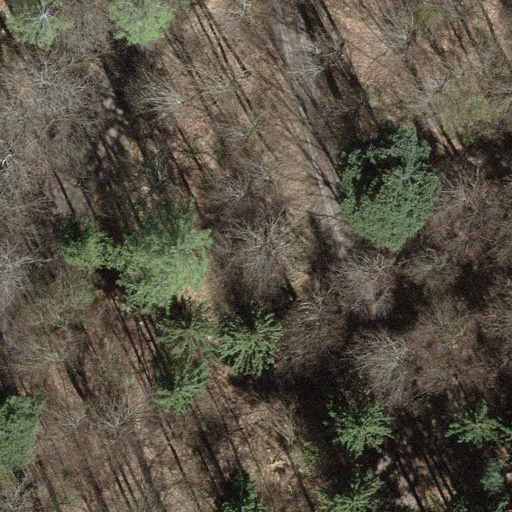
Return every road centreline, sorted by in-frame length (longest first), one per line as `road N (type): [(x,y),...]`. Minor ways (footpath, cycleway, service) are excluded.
road 1 (track): [(287,0),(399,458),(401,511)]
road 2 (track): [(151,0),(0,350)]
